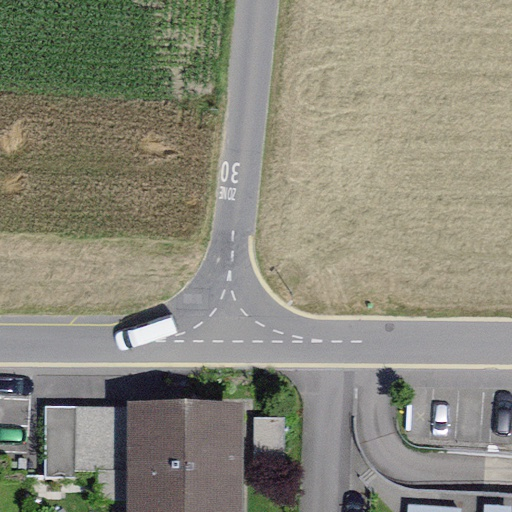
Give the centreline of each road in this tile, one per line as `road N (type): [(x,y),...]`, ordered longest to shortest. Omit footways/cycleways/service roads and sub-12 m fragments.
road 1 (residential): [(223,341),(257,0)]
road 2 (unclassified): [(223,341),(0,343)]
road 3 (unclassified): [(511,342),(330,341)]
road 4 (residential): [(330,341),(323,511)]
